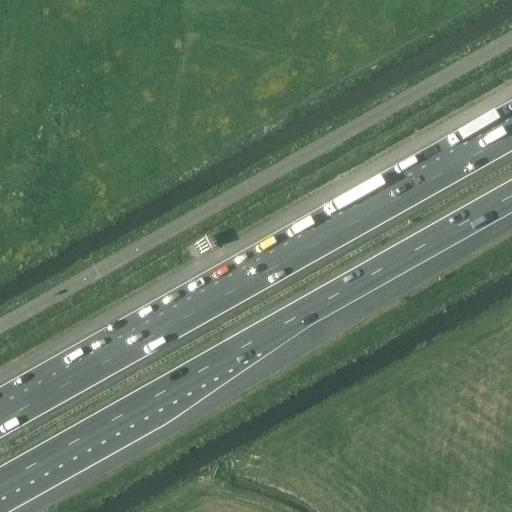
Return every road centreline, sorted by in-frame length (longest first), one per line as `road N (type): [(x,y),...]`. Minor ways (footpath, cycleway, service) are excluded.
road 1 (motorway): [(0,483),(511,195)]
road 2 (unclassified): [(0,326),(511,38)]
road 3 (motorway): [(511,136),(0,423)]
